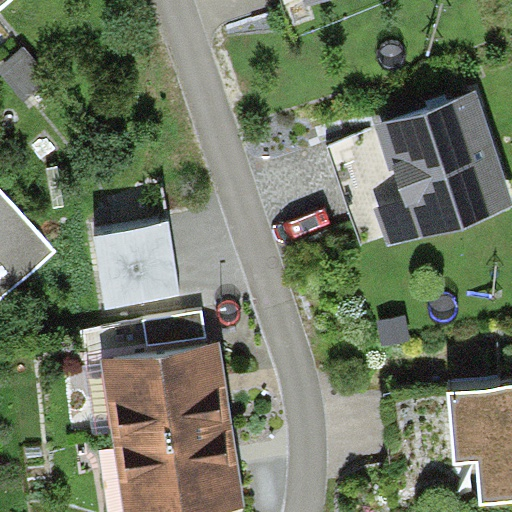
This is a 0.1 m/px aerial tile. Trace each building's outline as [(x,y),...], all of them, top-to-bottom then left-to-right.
[(25,40),(0,60),(25,91),(50,71),(25,40)] [(473,80),(375,111),(378,120),(329,136),(361,236),(508,189),(473,80)] [(0,175),(0,297),(60,248),(0,175)] [(103,214),(107,295),(186,290),(181,210),(103,214)] [(147,310),(153,341),(207,332),(202,303),(147,310)] [(153,341),(103,349),(126,511),(139,511),(245,497),(239,451),(229,386),(221,330),(207,332),(153,341)] [(511,483),(511,370),(385,381),(391,452),(460,446),(480,445),(483,486),(511,483)]
